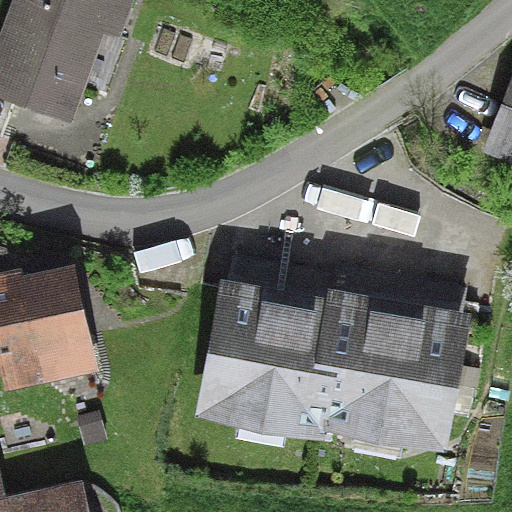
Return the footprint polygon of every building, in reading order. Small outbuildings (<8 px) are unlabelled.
[(134,0),(17,0),(0,47),(0,93),(71,119),(104,28),(122,35),(134,0)] [(511,95),(493,147),(511,153),(511,95)] [(0,379),(114,359),(87,271),(21,277),(10,249),(0,244),(0,379)] [(342,304),(232,283),(206,424),(334,448),(338,426),(455,448),(480,313),(345,287),(342,304)] [(0,496),(0,511),(81,511),(74,479),(0,496)]
